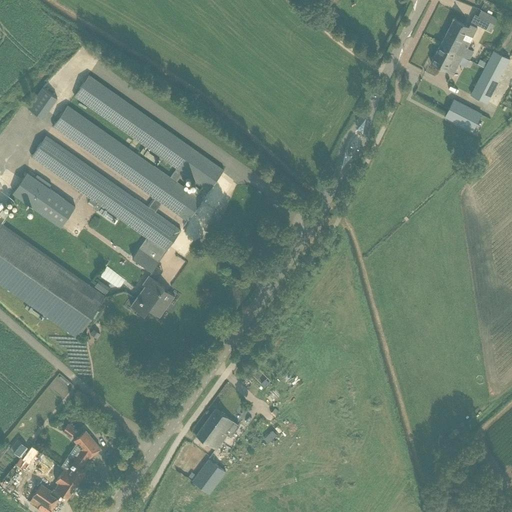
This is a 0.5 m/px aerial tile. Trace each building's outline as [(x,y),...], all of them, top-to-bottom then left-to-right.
[(471,21),(479,26),(490,32),(497,18),(481,9),(477,16),(474,14),(471,21)] [(430,63),(439,67),(452,74),(462,56),(469,60),(473,51),(466,47),(477,27),(469,24),(468,26),(453,19),(430,63)] [(477,63),(484,67),(470,95),(486,103),(509,59),(493,50),(487,63),(479,59),(477,63)] [(74,95),(176,167),(169,177),(67,105),(53,125),(155,197),(161,202),(179,215),(187,220),(202,200),(209,190),(223,170),(215,164),(89,74),(74,95)] [(27,108),(42,119),(57,98),(41,87),(27,108)] [(444,116),(472,131),(481,114),(453,99),(444,116)] [(46,135),(31,155),(97,202),(93,207),(97,210),(101,205),(146,237),(132,257),(143,265),(151,271),(180,230),(172,225),(154,212),(161,202),(155,197),(148,207),(46,135)] [(13,192),(61,226),(75,206),(27,172),(13,192)] [(0,284),(77,338),(106,296),(2,223),(9,213),(2,208),(0,211),(0,284)] [(163,288),(164,286),(148,274),(142,284),(144,285),(130,305),(143,314),(148,309),(159,317),(174,296),(163,288)] [(195,435),(203,440),(216,449),(227,435),(230,437),(239,425),(215,408),(196,434),(195,435)] [(62,430),(70,436),(76,429),(68,423),(62,430)] [(71,465),(67,470),(72,474),(68,480),(75,485),(85,471),(80,468),(88,456),(89,457),(99,449),(98,448),(100,447),(85,430),(73,440),(79,448),(70,456),(69,457),(68,459),(68,461),(69,463),(71,465)] [(272,430),(268,434),(272,439),(277,435),(272,430)] [(25,451),(28,447),(17,439),(9,449),(20,457),(21,458),(26,452),(25,451)] [(24,469),(38,450),(31,445),(22,458),(21,458),(20,457),(16,463),(24,469)] [(192,481),(200,487),(210,495),(226,472),(208,459),(192,481)] [(67,470),(64,468),(55,482),(58,484),(54,489),(67,498),(75,485),(68,480),(72,474),(67,470)] [(29,500),(38,507),(41,502),(51,509),(58,499),(50,493),(51,491),(41,484),(29,500)]
